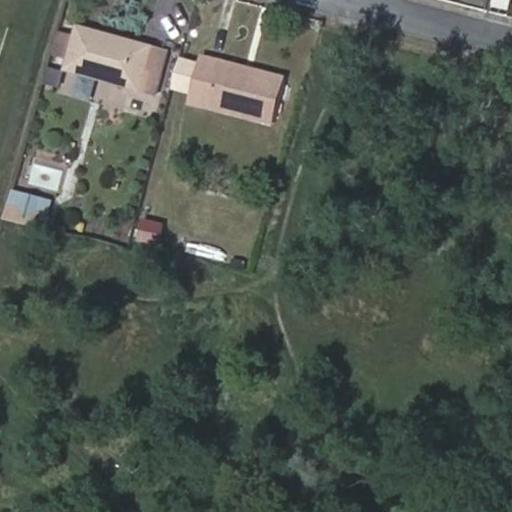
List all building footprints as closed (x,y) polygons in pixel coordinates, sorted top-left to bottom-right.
[(96,77),(113,82),(142,90),(152,51),(153,48),(81,29),(70,70),(96,77)] [(152,51),(142,90),(155,93),(165,55),(152,51)] [(250,78),(253,70),(204,57),(202,66),(250,78)] [(178,89),(194,93),(202,66),(185,61),(178,89)] [(288,79),(253,70),(250,78),(202,66),(194,93),(191,105),(276,126),(288,79)] [(110,93),(113,82),(96,77),(93,88),(110,93)] [(16,195),(12,211),(53,221),(57,205),(16,195)] [(143,234),(160,238),(162,232),(145,228),(143,234)] [(143,234),(141,243),(158,247),(160,238),(143,234)]
